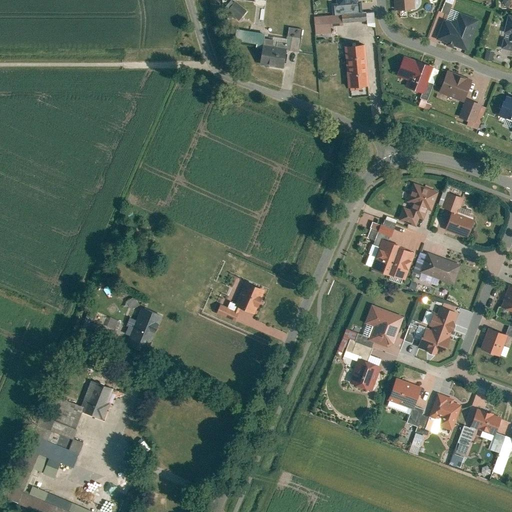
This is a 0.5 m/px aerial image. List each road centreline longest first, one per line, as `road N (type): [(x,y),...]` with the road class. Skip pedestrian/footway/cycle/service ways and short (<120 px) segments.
road 1 (tertiary): [(390,162),(355,193),(212,511)]
road 2 (unclassified): [(189,0),(209,63),(222,74),(364,130),(390,162)]
road 3 (residential): [(511,79),(403,39),(388,29),(377,0)]
road 4 (tertiary): [(511,182),(435,157),(390,162)]
